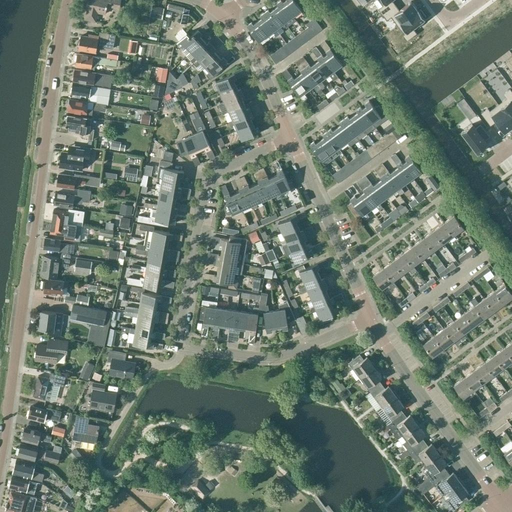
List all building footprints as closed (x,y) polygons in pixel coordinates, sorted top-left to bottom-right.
[(87,0),(86,10),(87,10),(86,19),(96,21),(98,12),(105,14),(107,6),(119,9),(121,0),(87,0)] [(279,5),(275,8),(285,22),(288,26),(296,20),(293,16),(283,2),(281,0),(280,0),(277,3),(279,5)] [(285,0),(283,2),(293,16),(302,9),(294,0),(285,0)] [(378,0),(383,6),(378,9),(382,15),(396,5),(392,0),(378,0)] [(396,5),(382,15),(387,20),(391,17),(397,26),(418,10),(418,9),(418,10),(417,8),(413,2),(412,3),(411,1),(400,10),(396,5)] [(151,6),(149,16),(161,19),(163,9),(151,6)] [(269,9),(264,12),(276,28),(280,33),(284,31),(280,25),(285,22),(275,8),(270,11),(269,9)] [(418,10),(397,26),(404,34),(403,35),(407,41),(417,33),(413,28),(425,19),(424,18),(426,16),(420,9),(419,10),(418,10)] [(262,18),(258,21),(268,35),(272,31),(276,36),(280,33),(276,28),(264,12),(260,15),(262,18)] [(186,24),(189,14),(188,14),(184,13),(183,13),(181,22),(186,24)] [(314,18),(306,24),(309,27),(315,34),(318,32),(322,29),(318,23),(314,18)] [(259,41),(268,35),(258,21),(253,24),(251,22),(247,25),(259,41)] [(183,29),(175,36),(179,40),(177,42),(184,50),(182,51),(186,55),(191,51),(203,40),(200,36),(202,34),(198,30),(191,37),(187,33),(183,29)] [(116,35),(100,32),(99,36),(89,35),(89,37),(81,36),(79,49),(96,52),(97,46),(113,49),(116,35)] [(299,34),(293,39),(295,43),(301,38),(299,34)] [(304,42),(301,38),(295,43),(298,47),(304,42)] [(191,51),(186,55),(190,60),(193,63),(212,45),(208,41),(206,43),(203,40),(191,51)] [(201,62),(205,66),(217,55),(214,51),(216,49),(212,45),(193,63),(197,66),(201,62)] [(341,53),(335,45),(326,51),(328,54),(324,57),(334,70),(342,64),(336,56),(341,53)] [(276,51),(279,55),(285,50),(282,47),(276,51)] [(285,50),(279,55),(282,59),(288,54),(285,50)] [(98,63),(106,64),(116,66),(117,60),(78,54),(76,66),(91,68),(92,67),(95,67),(96,63),(98,64),(98,63)] [(334,70),(324,57),(322,54),(318,57),(320,60),(315,63),(325,77),(330,74),(333,78),(337,76),(334,71),(334,70)] [(217,55),(205,66),(210,72),(207,74),(211,79),(214,76),(214,77),(227,65),(225,63),(227,61),(223,57),(221,59),(217,55)] [(325,77),(315,63),(311,66),(309,64),(305,67),(321,88),(325,86),(321,80),(325,77)] [(158,67),(156,80),(165,82),(168,68),(158,67)] [(321,88),(305,67),(301,70),(303,73),(298,76),(308,89),(313,86),(316,91),(321,88)] [(75,69),(73,80),(109,86),(111,74),(75,69)] [(186,70),(177,78),(179,82),(181,87),(189,83),(191,82),(186,70)] [(170,71),(165,91),(167,95),(174,91),(177,89),(181,87),(179,82),(177,78),(170,71)] [(216,82),(220,92),(236,84),(234,80),(236,78),(234,74),(216,82)] [(308,89),(298,76),(294,79),(292,76),(288,80),(299,96),(300,96),(304,101),(307,98),(304,93),(308,89)] [(348,83),(345,85),(348,89),(354,84),(351,80),(348,83)] [(73,83),(71,94),(89,97),(88,101),(95,102),(108,104),(111,89),(73,83)] [(155,84),(153,95),(163,97),(165,86),(155,84)] [(220,92),(224,101),(243,93),(241,88),(238,89),(236,84),(220,92)] [(337,86),(334,88),(336,92),(339,95),(345,91),(343,87),(341,88),(337,86)] [(498,105),(511,122),(511,92),(510,89),(504,94),(507,98),(498,105)] [(336,92),(329,97),(332,100),(339,95),(336,92)] [(224,101),(219,104),(223,113),(229,111),(245,104),(243,99),(245,98),(243,93),(224,101)] [(172,98),(164,102),(166,106),(174,102),(172,98)] [(68,101),(67,104),(69,106),(68,111),(79,112),(78,113),(86,114),(92,115),(93,109),(87,108),(88,101),(70,99),(68,101)] [(326,99),(319,104),(322,108),(329,103),(326,99)] [(366,106),(362,109),(375,127),(388,117),(379,105),(375,108),(369,100),(364,104),(366,106)] [(229,112),(224,114),(228,122),(229,121),(229,122),(233,121),(252,112),(250,107),(247,109),(245,104),(229,111),(229,112)] [(319,104),(312,109),(315,113),(322,108),(319,104)] [(511,122),(498,105),(490,111),(487,109),(482,113),(490,124),(496,121),(504,132),(511,126),(511,122)] [(364,129),(366,133),(375,127),(362,109),(360,107),(356,110),(358,112),(354,116),(364,129)] [(206,131),(200,116),(198,111),(190,114),(197,132),(193,134),(200,149),(205,147),(206,150),(211,148),(204,133),(206,131)] [(254,117),(252,112),(233,121),(229,122),(231,126),(235,125),(237,130),(253,123),(251,118),(254,117)] [(89,133),(88,139),(93,140),(95,129),(90,128),(92,119),(68,114),(66,126),(72,127),(71,130),(89,133)] [(142,114),(141,123),(149,124),(151,115),(142,114)] [(348,116),(343,119),(355,136),(358,139),(366,133),(364,129),(354,116),(349,119),(348,116)] [(339,122),(341,125),(337,128),(347,142),(350,145),(358,139),(355,136),(343,119),(339,122)] [(183,124),(182,125),(185,132),(191,129),(187,122),(183,124)] [(255,127),(253,123),(237,130),(242,140),(261,132),(258,126),(255,127)] [(392,123),(384,129),(388,134),(392,131),(396,128),(392,123)] [(489,136),(480,125),(475,128),(472,124),(462,132),(478,153),(485,148),(484,146),(487,144),(484,140),(489,136)] [(331,129),(327,132),(339,148),(347,142),(337,128),(333,131),(331,129)] [(396,128),(392,131),(397,138),(401,136),(396,128)] [(392,131),(388,134),(393,141),(397,138),(392,131)] [(339,148),(327,132),(322,135),(324,137),(320,140),(330,154),(332,156),(334,157),(338,154),(340,152),(340,150),(339,148)] [(195,151),(200,149),(193,134),(176,141),(182,154),(189,151),(191,157),(197,154),(195,151)] [(321,161),(330,154),(320,140),(316,144),(314,141),(310,145),(321,161)] [(111,142),(110,148),(120,150),(121,144),(121,143),(111,142)] [(372,146),(375,150),(380,145),(378,142),(372,146)] [(62,152),(60,167),(82,170),(83,159),(88,160),(90,149),(76,146),(69,145),(68,153),(62,152)] [(380,145),(375,150),(377,153),(383,149),(380,145)] [(164,151),(163,157),(172,159),(174,153),(164,151)] [(358,156),(355,158),(358,162),(364,158),(361,154),(360,155),(358,156)] [(407,161),(403,164),(413,177),(421,171),(409,155),(405,158),(407,161)] [(366,162),(364,158),(358,162),(361,166),(366,162)] [(161,161),(158,178),(162,179),(179,182),(180,176),(183,177),(184,171),(171,169),(172,163),(161,161)] [(398,167),(394,170),(404,184),(413,177),(403,164),(401,161),(396,165),(398,167)] [(146,165),(145,174),(151,175),(153,166),(146,165)] [(129,166),(127,179),(136,180),(137,176),(138,169),(138,167),(129,166)] [(344,167),(338,171),(341,175),(347,170),(344,167)] [(278,175),(273,177),(280,193),(286,190),(287,192),(295,189),(292,181),(288,183),(282,170),(277,172),(278,175)] [(350,174),(347,170),(341,175),(344,179),(350,174)] [(394,170),(390,173),(388,171),(384,174),(396,190),(398,193),(400,194),(404,191),(400,187),(404,184),(394,170)] [(57,179),(56,184),(57,184),(57,186),(74,189),(75,182),(96,185),(97,177),(76,174),(75,179),(59,176),(58,179),(57,179)] [(381,179),(377,182),(387,196),(391,201),(396,197),(395,195),(398,193),(396,190),(384,174),(380,177),(381,179)] [(431,175),(426,179),(434,190),(439,187),(431,175)] [(267,176),(263,178),(271,197),(280,193),(273,177),(269,179),(267,176)] [(258,181),(259,184),(254,186),(261,201),(271,197),(263,178),(258,181)] [(178,187),(179,182),(162,179),(161,185),(156,184),(156,188),(161,189),(180,192),(181,187),(178,187)] [(379,203),(387,196),(377,182),(373,186),(371,183),(367,186),(379,203)] [(248,185),(243,187),(252,205),(253,209),(258,207),(256,203),(261,201),(254,186),(250,188),(248,185)] [(364,192),(360,195),(370,209),(379,203),(367,186),(363,190),(364,192)] [(242,210),(252,205),(243,187),(239,189),(240,192),(235,194),(242,210)] [(430,187),(424,192),(426,196),(433,191),(430,187)] [(54,198),(53,202),(54,204),(72,207),(73,202),(82,203),(83,201),(89,202),(90,197),(91,193),(91,191),(79,189),(78,196),(56,192),(55,197),(54,198)] [(180,192),(161,189),(159,199),(175,202),(176,197),(179,198),(180,192)] [(226,195),(224,196),(226,200),(228,204),(225,205),(224,208),(227,213),(229,214),(232,213),(232,214),(242,210),(235,194),(231,196),(229,194),(226,195)] [(366,212),(370,209),(360,195),(356,198),(355,196),(350,199),(352,202),(347,205),(357,219),(362,215),(365,219),(369,216),(366,212)] [(157,210),(173,213),(176,214),(177,208),(175,207),(175,202),(159,199),(158,205),(145,203),(144,207),(152,209),(157,210)] [(413,200),(409,203),(412,207),(418,202),(415,199),(413,200)] [(377,208),(384,220),(393,214),(385,202),(377,208)] [(405,206),(398,211),(401,215),(408,210),(405,206)] [(54,209),(52,221),(82,225),(84,211),(69,208),(68,211),(54,209)] [(173,218),(173,213),(157,210),(152,209),(151,217),(138,215),(137,221),(168,226),(169,223),(175,224),(176,218),(173,218)] [(393,221),(401,215),(398,211),(390,218),(393,221)] [(278,223),(283,233),(298,226),(296,221),(299,220),(297,215),(278,223)] [(453,215),(443,223),(453,236),(463,228),(453,215)] [(123,218),(121,228),(129,230),(131,219),(123,218)] [(390,218),(382,224),(384,227),(393,221),(390,218)] [(80,241),(82,225),(52,221),(50,233),(65,235),(65,239),(80,241)] [(443,223),(433,230),(443,243),(449,238),(452,242),(456,239),(453,235),(453,236),(443,223)] [(140,224),(139,228),(146,230),(145,240),(168,244),(169,239),(172,239),(173,234),(154,230),(154,226),(140,224)] [(382,224),(375,229),(378,232),(384,227),(382,224)] [(282,245),(283,244),(305,234),(303,230),(300,231),(298,226),(283,233),(278,235),(282,245)] [(433,251),(443,243),(433,230),(423,238),(433,251)] [(256,231),(249,234),(252,240),(259,237),(256,231)] [(283,244),(282,245),(286,254),(287,254),(291,252),(307,245),(305,240),(307,239),(305,234),(283,244)] [(220,244),(223,245),(222,250),(245,254),(247,239),(230,236),(231,236),(230,240),(221,238),(220,244)] [(59,251),(59,252),(67,253),(68,244),(60,243),(60,240),(45,238),(44,249),(59,251)] [(413,246),(422,258),(433,251),(423,238),(413,246)] [(167,249),(168,244),(145,240),(143,246),(138,245),(137,249),(169,255),(170,249),(167,249)] [(309,250),(307,245),(291,252),(295,262),(301,260),(314,254),(312,249),(309,250)] [(412,266),(422,258),(413,246),(403,253),(412,266)] [(476,251),(473,247),(471,249),(468,251),(466,253),(469,257),(476,251)] [(270,250),(266,251),(270,261),(273,260),(277,258),(276,255),(273,248),(270,250)] [(169,255),(137,249),(136,253),(149,256),(148,261),(164,264),(165,259),(168,260),(169,255)] [(218,254),(217,259),(243,264),(245,254),(222,250),(222,255),(218,254)] [(110,251),(108,261),(117,263),(119,252),(110,251)] [(43,255),(40,276),(57,278),(58,265),(69,267),(71,253),(67,253),(59,252),(58,257),(43,255)] [(265,252),(259,255),(263,265),(270,262),(265,252)] [(412,266),(403,253),(393,261),(402,273),(408,269),(412,274),(416,270),(412,266)] [(461,262),(469,257),(466,253),(458,258),(461,262)] [(219,265),(218,270),(235,273),(241,274),(243,264),(217,259),(216,265),(219,265)] [(75,270),(91,272),(92,262),(77,260),(75,270)] [(165,276),(166,270),(163,269),(164,264),(148,261),(147,267),(134,265),(133,269),(146,271),(146,272),(162,275),(165,276)] [(393,261),(383,268),(392,281),(402,273),(393,261)] [(299,271),(304,281),(319,274),(317,270),(320,268),(318,263),(305,269),(299,271)] [(453,263),(446,268),(448,272),(456,266),(453,263)] [(488,266),(480,272),(483,276),(491,270),(488,266)] [(266,268),(265,277),(273,278),(273,277),(274,271),(274,269),(266,268)] [(383,268),(373,276),(372,276),(382,289),(388,284),(392,289),(396,286),(392,281),(383,268)] [(446,268),(438,273),(441,277),(448,272),(446,268)] [(234,279),(235,273),(218,270),(218,275),(214,275),(213,280),(229,282),(228,287),(237,289),(238,280),(234,279)] [(128,277),(127,283),(132,283),(140,285),(160,288),(161,285),(164,286),(165,280),(162,280),(162,275),(146,272),(145,278),(140,277),(140,279),(128,277)] [(480,272),(473,277),(476,281),(483,276),(480,272)] [(302,294),(308,291),(326,283),(324,278),(321,279),(319,274),(304,281),(306,286),(299,289),(302,294)] [(258,292),(261,278),(254,277),(252,291),(258,292)] [(433,277),(426,283),(428,287),(436,281),(433,277)] [(43,281),(42,288),(45,288),(44,292),(62,294),(66,294),(64,302),(73,304),(73,303),(88,306),(90,296),(78,294),(77,297),(70,296),(70,293),(67,290),(69,281),(64,280),(46,278),(46,281),(43,281)] [(467,282),(460,287),(463,291),(470,285),(467,282)] [(308,291),(312,301),(328,294),(326,289),(329,288),(326,283),(308,291)] [(426,283),(418,288),(421,292),(428,287),(426,283)] [(503,303),(511,296),(511,293),(504,283),(494,291),(503,303)] [(202,285),(201,292),(209,294),(210,287),(202,285)] [(161,301),(162,296),(144,292),(145,289),(132,287),(131,291),(137,292),(137,296),(142,297),(141,303),(157,305),(158,300),(161,301)] [(460,287),(453,293),(456,296),(463,291),(460,287)] [(493,311),(503,303),(494,291),(484,298),(493,311)] [(413,292),(405,298),(408,302),(416,296),(413,292)] [(260,301),(258,310),(258,311),(259,311),(264,312),(267,332),(273,331),(272,328),(277,327),(274,310),(269,311),(268,305),(266,306),(268,294),(261,293),(261,295),(260,301)] [(316,310),(332,303),(335,302),(333,297),(330,299),(328,294),(312,301),(314,306),(311,307),(312,311),(316,309),(316,310)] [(447,297),(440,302),(443,306),(450,300),(447,297)] [(401,307),(408,302),(405,298),(398,303),(401,307)] [(484,298),(474,306),(483,318),(493,311),(484,298)] [(214,325),(217,302),(202,299),(201,306),(199,317),(204,318),(203,326),(208,327),(209,324),(214,325)] [(295,319),(288,301),(279,305),(279,310),(274,310),(277,327),(282,326),(283,329),(288,328),(287,323),(295,319)] [(225,326),(227,309),(221,308),(222,302),(217,302),(214,325),(213,328),(219,329),(220,326),(225,326)] [(440,302),(433,307),(436,311),(443,306),(440,302)] [(73,304),(70,317),(92,322),(104,325),(107,311),(88,306),(73,303),(73,304)] [(157,305),(141,303),(139,309),(126,307),(125,310),(158,316),(159,311),(156,311),(157,305)] [(320,324),(332,319),(331,316),(339,312),(337,307),(334,308),(332,303),(316,310),(320,320),(318,320),(320,324)] [(474,306),(464,314),(473,326),(483,318),(474,306)] [(230,327),(229,330),(234,331),(237,311),(227,309),(225,326),(230,327)] [(255,334),(258,314),(259,311),(258,311),(258,310),(254,309),(253,313),(248,312),(245,329),(250,330),(250,333),(255,334)] [(125,310),(124,314),(138,317),(138,318),(137,323),(153,326),(154,321),(157,321),(158,316),(139,313),(125,310)] [(42,311),(39,329),(51,331),(51,335),(61,336),(64,314),(42,311)] [(248,312),(237,311),(234,331),(240,332),(240,329),(245,329),(248,312)] [(427,312),(420,317),(423,321),(430,315),(427,312)] [(463,334),(473,326),(464,314),(454,321),(463,334)] [(309,331),(304,319),(303,316),(299,317),(295,319),(302,334),(309,331)] [(420,317),(412,323),(415,326),(423,321),(420,317)] [(454,321),(444,329),(453,341),(463,334),(454,321)] [(122,327),(121,331),(129,332),(135,333),(135,334),(151,337),(154,338),(155,331),(152,331),(153,326),(137,323),(136,329),(131,328),(122,327)] [(443,349),(453,341),(444,329),(434,336),(443,349)] [(122,341),(121,345),(129,347),(141,349),(142,346),(153,348),(153,342),(150,342),(151,337),(135,334),(135,333),(129,332),(127,342),(122,341)] [(433,356),(443,349),(434,336),(423,344),(433,356)] [(38,344),(35,360),(57,362),(64,362),(65,353),(67,354),(68,341),(53,339),(48,338),(47,345),(38,344)] [(504,367),(511,361),(511,357),(504,347),(494,354),(504,367)] [(133,379),(136,362),(121,360),(123,352),(110,350),(107,361),(112,362),(110,375),(133,379)] [(357,370),(361,376),(374,366),(367,356),(363,359),(360,354),(349,362),(355,372),(357,370)] [(484,362),(494,375),(495,374),(504,367),(494,354),(484,362)] [(494,375),(484,362),(474,369),(484,382),(489,378),(492,382),(497,378),(495,374),(494,375)] [(363,382),(370,391),(381,383),(378,379),(381,376),(374,366),(361,376),(364,381),(363,382)] [(474,390),(484,382),(474,369),(464,377),(474,390)] [(50,372),(50,374),(49,379),(38,376),(33,396),(49,400),(53,384),(63,386),(66,376),(50,372)] [(95,372),(93,378),(100,381),(103,375),(95,372)] [(464,397),(474,390),(464,377),(454,385),(464,397)] [(341,382),(334,387),(337,392),(344,387),(341,382)] [(377,400),(378,399),(382,404),(396,395),(389,385),(385,388),(381,383),(370,391),(377,400)] [(94,392),(91,407),(114,411),(117,395),(104,392),(105,386),(94,384),(93,392),(94,392)] [(352,393),(347,387),(341,391),(345,398),(352,393)] [(502,401),(510,396),(507,392),(499,397),(502,401)] [(377,408),(388,424),(403,412),(400,408),(403,405),(396,395),(382,404),(377,408)] [(494,401),(486,407),(489,411),(497,405),(494,401)] [(473,404),(470,406),(479,418),(482,416),(479,412),(475,408),(473,404)] [(30,406),(27,418),(43,422),(45,417),(59,421),(61,411),(47,407),(46,410),(30,406)] [(482,416),(489,411),(486,407),(479,412),(482,416)] [(395,433),(394,434),(398,439),(418,424),(411,414),(407,417),(403,412),(388,424),(395,433)] [(76,423),(73,438),(96,443),(99,427),(87,425),(88,419),(79,417),(77,423),(76,423)] [(511,424),(508,421),(501,426),(504,430),(511,424)] [(52,433),(54,426),(41,423),(39,430),(52,433)] [(425,434),(418,424),(398,439),(401,444),(403,443),(407,449),(399,455),(401,459),(410,452),(425,441),(422,437),(425,434)] [(54,426),(52,433),(63,436),(65,429),(54,426)] [(496,435),(504,430),(501,426),(493,432),(496,435)] [(50,441),(52,435),(25,427),(22,439),(37,444),(39,437),(44,439),(50,441)] [(422,457),(426,462),(439,452),(432,443),(428,446),(425,441),(410,452),(416,461),(422,457)] [(47,449),(46,450),(38,448),(38,447),(21,443),(17,456),(34,460),(35,456),(58,463),(61,453),(58,452),(47,449)] [(79,466),(86,461),(76,448),(69,454),(79,466)] [(443,465),(447,463),(439,452),(426,462),(430,467),(424,471),(431,481),(446,469),(443,465)] [(17,459),(13,473),(39,480),(42,481),(44,474),(33,471),(35,464),(17,459)] [(420,471),(428,467),(425,463),(418,467),(420,471)] [(218,464),(212,466),(215,475),(221,473),(218,464)] [(230,465),(227,469),(234,476),(238,471),(230,465)] [(450,474),(446,469),(431,481),(438,490),(444,486),(448,491),(461,481),(454,472),(450,474)] [(31,482),(31,481),(29,480),(12,475),(9,487),(27,491),(27,489),(35,491),(36,484),(31,482)] [(198,480),(192,486),(203,498),(209,492),(198,480)] [(469,492),(461,481),(448,491),(451,496),(446,500),(453,510),(469,499),(465,494),(469,492)] [(425,486),(419,490),(421,493),(422,494),(427,490),(425,486)] [(6,502),(5,506),(6,508),(6,509),(19,511),(32,511),(35,502),(44,504),(45,500),(35,496),(29,495),(11,490),(8,501),(6,502)] [(80,497),(73,504),(78,508),(84,502),(80,497)]
